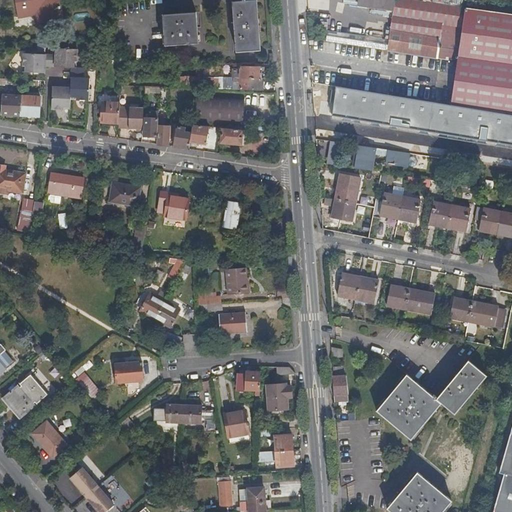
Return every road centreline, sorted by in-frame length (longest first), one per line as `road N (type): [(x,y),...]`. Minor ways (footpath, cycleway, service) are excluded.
road 1 (residential): [(299,178),(0,130)]
road 2 (primary): [(287,0),(299,178)]
